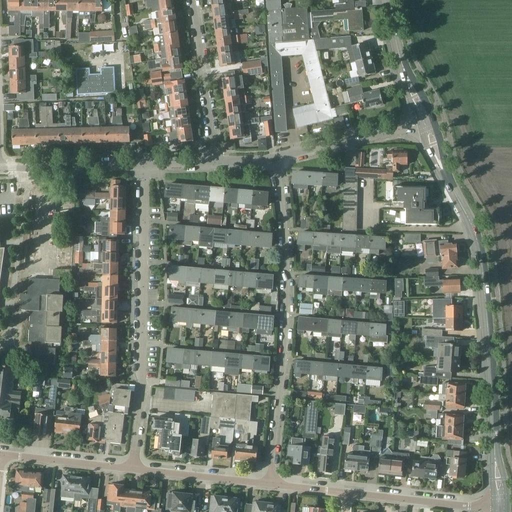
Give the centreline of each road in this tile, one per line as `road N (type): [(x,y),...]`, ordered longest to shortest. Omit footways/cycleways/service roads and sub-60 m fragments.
road 1 (secondary): [(499,500),(477,246),(423,119)]
road 2 (residential): [(279,484),(286,274),(273,159)]
road 3 (residential): [(133,468),(143,167)]
road 4 (residential): [(214,162),(192,0)]
road 5 (unclassified): [(273,159),(423,119)]
road 6 (unclassified): [(499,500),(346,490)]
road 7 (unclassified): [(279,484),(133,468)]
road 8 (unclassified): [(0,167),(143,167)]
road 9 (unclassified): [(133,468),(1,451)]
road 10 (secondary): [(423,119),(387,0)]
